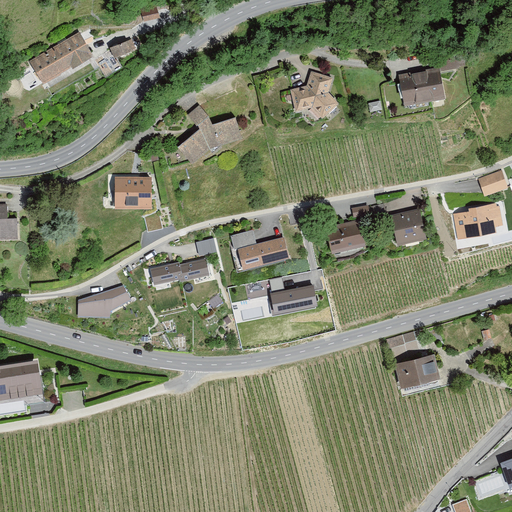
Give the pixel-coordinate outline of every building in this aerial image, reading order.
[(141,11),(145,21),(160,16),(157,6),(141,11)] [(80,35),(32,62),(46,87),(94,59),(80,35)] [(110,45),(114,56),(133,49),(129,38),(110,45)] [(438,50),(441,70),(460,67),(460,65),(466,64),(463,47),(455,49),(455,48),(438,50)] [(332,79),(313,73),(310,89),(293,93),(297,112),(313,109),(323,118),(338,104),(329,94),(332,79)] [(441,75),(401,81),(405,105),(444,99),(441,75)] [(200,107),(189,116),(199,127),(201,131),(179,150),(192,165),(210,150),(242,139),(236,119),(213,127),(209,118),(200,107)] [(149,151),(152,161),(159,159),(156,149),(149,151)] [(502,173),(480,180),(486,197),(508,189),(502,173)] [(120,203),(150,204),(150,176),(130,176),(130,174),(117,174),(116,186),(120,186),(120,203)] [(0,206),(0,239),(17,239),(17,220),(7,221),(7,207),(0,206)] [(478,212),(455,215),(459,239),(496,233),(495,227),(502,226),(499,206),(477,209),(478,212)] [(420,212),(393,218),(399,246),(426,241),(420,212)] [(149,229),(162,227),(161,217),(148,219),(149,229)] [(360,226),(328,234),(333,255),(365,247),(360,226)] [(196,241),(199,255),(217,251),(214,237),(196,241)] [(245,271),(290,260),(284,239),(239,251),(245,271)] [(179,261),(150,267),(153,283),(180,277),(181,279),(209,273),(206,258),(180,264),(179,261)] [(270,280),(272,291),(284,289),(282,278),(270,280)] [(79,299),(78,316),(111,317),(111,309),(132,298),(124,284),(79,299)] [(249,285),(231,285),(231,301),(249,301),(249,285)] [(272,295),(276,313),(316,305),(312,287),(272,295)] [(415,331),(392,336),(396,355),(420,350),(415,331)] [(435,352),(397,361),(403,384),(440,375),(435,352)] [(35,363),(0,368),(0,398),(40,392),(35,363)] [(511,484),(511,457),(502,461),(510,485),(511,484)]
